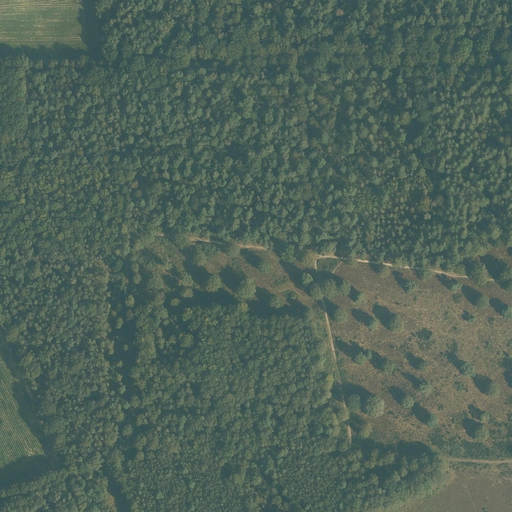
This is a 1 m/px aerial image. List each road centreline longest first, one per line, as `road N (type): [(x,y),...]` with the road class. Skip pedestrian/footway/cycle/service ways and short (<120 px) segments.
road 1 (track): [(314,252),(125,229),(134,451),(347,452)]
road 2 (unclassified): [(0,56),(511,52)]
road 3 (track): [(352,451),(314,252)]
road 4 (track): [(511,281),(314,252)]
road 5 (track): [(314,252),(297,55)]
road 6 (track): [(0,318),(68,473)]
